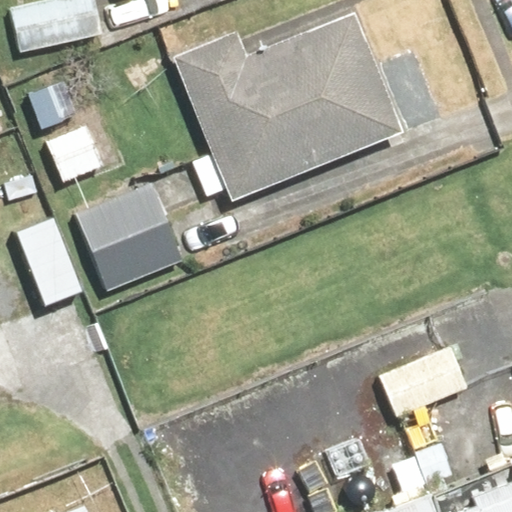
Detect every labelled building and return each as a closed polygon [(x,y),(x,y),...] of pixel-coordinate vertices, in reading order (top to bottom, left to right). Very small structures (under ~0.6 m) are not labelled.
[(98,0),(59,0),(16,11),(25,52),(106,32),(98,0)] [(227,37),(166,61),(224,203),(392,136),(344,17),(236,60),(227,37)] [(96,127),(51,145),(67,185),(112,167),(96,127)] [(163,181),(84,212),(111,280),(190,249),(163,181)] [(511,511),(511,381),(219,505),(221,511),(511,511)]
